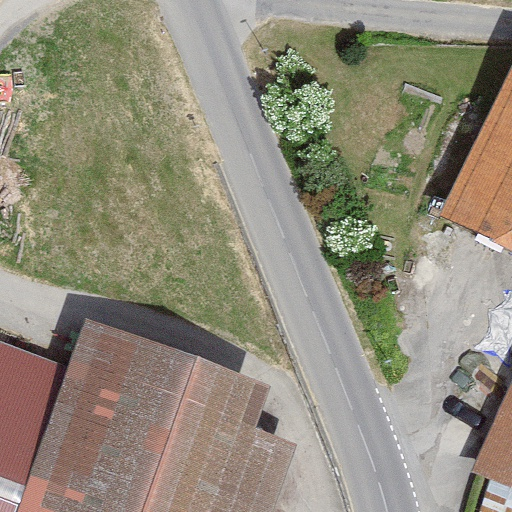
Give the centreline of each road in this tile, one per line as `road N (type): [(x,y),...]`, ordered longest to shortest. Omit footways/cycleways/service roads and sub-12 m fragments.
road 1 (secondary): [(386,511),(190,0)]
road 2 (unknown): [(0,301),(111,312),(249,377),(370,455)]
road 3 (residential): [(302,0),(511,24)]
